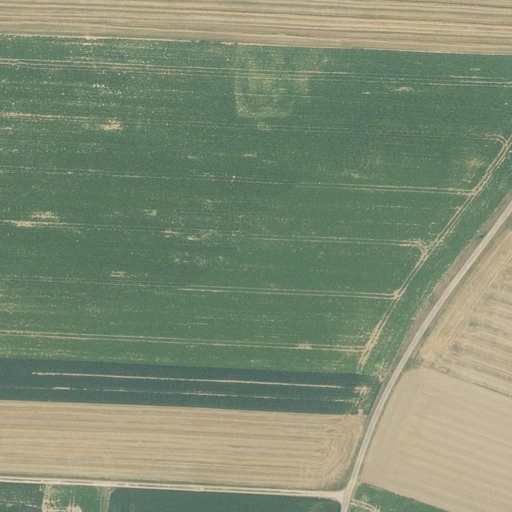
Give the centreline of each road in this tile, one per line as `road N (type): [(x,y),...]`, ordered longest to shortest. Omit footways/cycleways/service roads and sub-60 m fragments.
road 1 (unclassified): [(511,207),(403,357),(340,511)]
road 2 (track): [(0,479),(345,494)]
